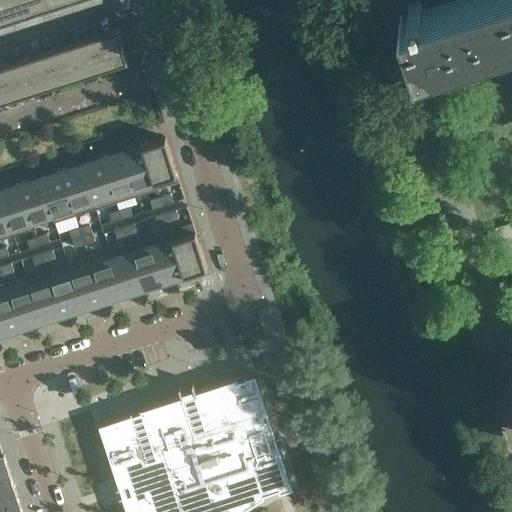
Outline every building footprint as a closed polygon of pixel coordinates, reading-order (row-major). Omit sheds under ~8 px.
[(0,0),(0,15),(47,0),(0,0)] [(417,59),(511,28),(511,0),(466,0),(401,21),(402,24),(414,61),(417,60),(417,59)] [(128,59),(118,26),(93,34),(97,46),(104,66),(104,67),(128,59)] [(104,66),(97,46),(93,34),(71,41),(74,53),(81,74),(104,67),(104,66)] [(81,74),(74,53),(71,41),(48,49),(52,61),(58,81),(58,82),(81,74)] [(58,81),(52,61),(48,49),(25,56),(29,68),(35,88),(36,89),(58,82),(58,81)] [(35,88),(29,68),(25,56),(2,63),(6,75),(13,96),(36,89),(35,88)] [(13,96),(6,75),(2,63),(0,64),(0,100),(13,96)] [(156,179),(177,173),(165,137),(145,143),(156,179)] [(159,187),(156,179),(145,143),(124,150),(138,194),(159,187)] [(138,194),(124,150),(103,157),(118,201),(138,194)] [(118,201),(103,157),(82,163),(94,200),(93,200),(95,208),(118,201)] [(94,200),(82,163),(61,170),(73,207),(75,206),(93,200),(94,200)] [(73,207),(61,170),(41,177),(52,213),(55,221),(77,214),(75,206),(73,207)] [(52,213),(41,177),(20,184),(34,228),(37,227),(34,219),(52,213)] [(34,228),(20,184),(0,189),(0,193),(13,235),(34,228)] [(160,196),(163,205),(173,201),(171,192),(160,196)] [(0,238),(13,235),(0,193),(0,238)] [(153,208),(163,205),(160,196),(150,199),(153,208)] [(122,218),(132,214),(129,206),(119,209),(122,218)] [(122,218),(119,209),(109,212),(112,221),(122,218)] [(176,209),(166,212),(169,221),(179,218),(176,209)] [(155,216),(158,224),(169,221),(166,212),(155,216)] [(511,232),(511,221),(496,227),(499,237),(511,232)] [(135,222),(125,225),(127,234),(138,231),(135,222)] [(79,226),(82,235),(93,232),(90,223),(79,226)] [(114,229),(117,238),(127,234),(125,225),(114,229)] [(72,238),(82,235),(79,226),(69,229),(72,238)] [(207,266),(196,230),(175,237),(186,273),(207,266)] [(37,235),(40,244),(50,241),(48,232),(37,235)] [(96,241),(93,232),(82,235),(85,244),(96,241)] [(511,243),(511,232),(499,237),(502,247),(511,243)] [(30,248),(40,244),(37,235),(27,239),(30,248)] [(85,244),(82,235),(72,238),(75,247),(85,244)] [(186,273),(175,237),(154,243),(166,280),(186,273)] [(166,280),(154,243),(133,250),(145,286),(166,280)] [(511,254),(511,243),(502,247),(505,257),(511,254)] [(0,257),(9,254),(6,246),(0,247),(0,257)] [(53,249),(42,252),(45,261),(55,257),(53,249)] [(124,293),(112,257),(110,249),(89,255),(103,300),(124,293)] [(145,286),(133,250),(112,257),(124,293),(145,286)] [(45,261),(42,252),(32,255),(35,264),(45,261)] [(103,300),(89,255),(83,257),(68,262),(82,306),(103,300)] [(1,265),(4,274),(14,271),(12,262),(1,265)] [(82,306),(68,262),(47,269),(49,277),(50,277),(62,313),(82,306)] [(50,277),(49,277),(31,283),(29,275),(27,276),(41,320),(62,313),(50,277)] [(41,320),(27,276),(6,282),(20,326),(41,320)] [(0,332),(20,326),(6,282),(0,284),(0,332)] [(277,439),(255,373),(238,379),(237,375),(196,389),(194,383),(193,383),(192,383),(188,384),(189,386),(185,387),(185,385),(181,387),(180,388),(182,395),(132,411),(132,413),(100,424),(121,489),(128,511),(237,511),(265,496),(264,493),(279,488),(280,491),(290,487),(292,487),(277,439)] [(0,453),(0,509),(20,503),(4,452),(3,453),(0,453)] [(0,511),(23,511),(20,503),(0,509),(0,511)]
